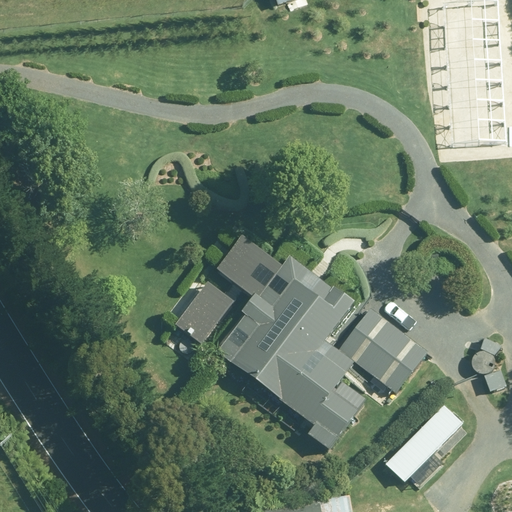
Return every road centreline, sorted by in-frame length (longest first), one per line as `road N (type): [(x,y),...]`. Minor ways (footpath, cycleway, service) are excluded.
road 1 (unknown): [(0,69),(156,109),(265,93),(320,94),(382,127),(415,172),(427,214),(429,264),(402,324),(457,402),(460,460),(450,511)]
road 2 (tertiary): [(0,341),(118,511)]
